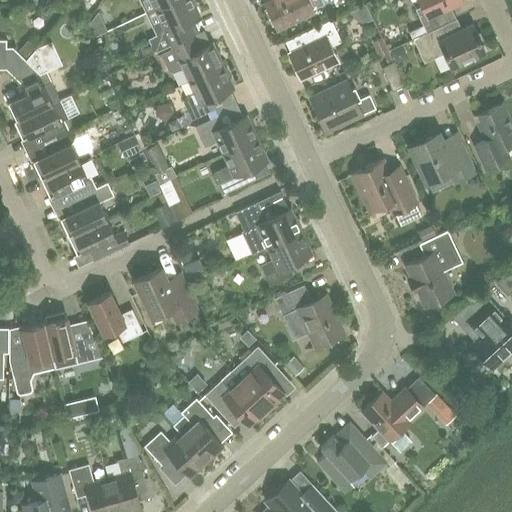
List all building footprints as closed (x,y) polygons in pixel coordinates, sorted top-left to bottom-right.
[(154,52),(170,45),(194,33),(187,19),(198,14),(191,0),(169,0),(155,7),(165,29),(148,38),(154,52)] [(322,4),(320,0),(268,0),(265,2),(276,25),(322,4)] [(414,8),(425,31),(438,26),(432,13),(459,0),(419,0),(422,4),(414,8)] [(365,3),(350,10),(353,18),(363,22),(372,18),(365,3)] [(307,30),(312,41),(288,52),(300,77),(337,60),(330,46),(340,40),(330,19),(307,30)] [(439,25),(438,26),(425,31),(412,38),(423,62),(444,52),(451,66),(484,50),(472,24),(444,37),(439,25)] [(425,31),(423,25),(409,32),(412,38),(425,31)] [(183,67),(189,79),(221,64),(211,41),(200,46),(194,33),(170,45),(171,47),(160,53),(165,63),(168,69),(173,71),(183,67)] [(381,36),(371,41),(378,54),(388,50),(381,36)] [(393,61),(381,67),(392,90),(404,84),(393,61)] [(189,79),(194,90),(187,94),(183,101),(191,118),(214,108),(209,97),(232,87),(221,64),(189,79)] [(46,69),(20,82),(25,93),(7,101),(15,119),(13,120),(51,102),(59,99),(51,82),(52,81),(46,69)] [(361,113),(375,107),(369,94),(355,100),(346,80),(309,97),(325,130),(361,113)] [(51,102),(13,120),(22,139),(38,131),(43,141),(68,129),(64,119),(68,117),(59,99),(51,102)] [(485,169),(510,158),(504,146),(511,142),(511,121),(503,101),(473,115),(485,139),(473,144),(485,169)] [(223,152),(256,136),(245,114),(222,125),(217,114),(194,125),(204,146),(217,139),(223,152)] [(32,160),(40,178),(79,160),(70,142),(74,141),(68,129),(43,141),(48,152),(32,160)] [(437,132),(410,145),(426,181),(428,180),(433,190),(453,180),(454,181),(474,171),(462,147),(455,131),(440,138),(437,132)] [(256,136),(223,152),(229,164),(214,171),(212,175),(221,193),(248,180),(243,170),(266,159),(256,136)] [(157,142),(155,143),(143,149),(148,161),(154,173),(168,166),(157,142)] [(416,201),(403,173),(399,164),(387,169),(382,158),(351,173),(368,210),(386,201),(391,213),(416,201)] [(87,178),(79,160),(40,178),(49,196),(66,188),(71,199),(96,187),(90,176),(87,178)] [(154,173),(159,183),(175,175),(170,165),(154,173)] [(161,191),(155,180),(145,185),(150,196),(161,191)] [(59,217),(68,235),(106,217),(98,201),(112,194),(106,182),(96,187),(71,199),(76,209),(59,217)] [(166,201),(152,207),(160,226),(175,220),(166,201)] [(251,253),(267,245),(300,230),(289,207),(266,218),(261,208),(238,219),(243,229),(240,230),(251,253)] [(114,234),(106,217),(68,235),(76,253),(93,246),(98,256),(123,245),(128,242),(123,230),(114,234)] [(418,243),(424,255),(405,264),(411,277),(408,278),(414,291),(417,289),(425,306),(452,293),(441,271),(462,261),(447,229),(418,243)] [(300,230),(267,245),(273,258),(260,264),(270,284),(292,274),(287,263),(310,253),(300,230)] [(179,272),(166,278),(161,266),(134,279),(151,316),(169,307),(176,321),(197,311),(179,272)] [(293,338),(308,331),(314,345),(344,332),(325,293),(311,300),(303,284),(274,297),(293,338)] [(109,291),(88,301),(103,333),(116,326),(122,341),(142,331),(131,308),(120,313),(109,291)] [(511,347),(511,327),(502,316),(503,315),(489,299),(485,302),(467,319),(481,335),(472,344),(492,366),(511,347)] [(70,363),(76,362),(89,359),(83,334),(71,337),(66,316),(64,316),(63,312),(45,316),(46,321),(43,321),(54,367),(61,366),(64,360),(70,363)] [(33,372),(54,367),(43,321),(21,327),(26,351),(14,354),(19,376),(14,377),(17,393),(20,394),(31,391),(32,388),(30,379),(33,372)] [(254,337),(246,329),(240,335),(247,343),(254,337)] [(238,377),(266,407),(283,391),(265,372),(274,364),(257,345),(240,360),(248,368),(238,377)] [(155,370),(159,374),(164,380),(175,370),(166,360),(155,370)] [(204,383),(196,375),(189,381),(197,389),(204,383)] [(228,386),(221,378),(204,394),(221,412),(230,404),(248,423),(266,407),(238,377),(228,386)] [(381,390),(361,409),(389,439),(400,450),(411,440),(400,429),(409,420),(408,419),(422,405),(405,386),(401,390),(403,393),(393,403),(381,390)] [(436,393),(427,401),(425,403),(445,424),(455,414),(442,400),(436,393)] [(98,411),(95,396),(64,403),(67,418),(98,411)] [(172,424),(179,431),(207,461),(224,446),(204,424),(213,416),(196,397),(180,411),(183,414),(172,424)] [(316,461),(334,480),(344,492),(353,484),(349,479),(361,468),(369,477),(386,461),(353,425),(337,439),(333,435),(320,447),(325,453),(316,461)] [(125,427),(115,430),(123,456),(139,452),(138,445),(125,427)] [(189,477),(207,461),(179,431),(169,440),(160,429),(143,445),(161,464),(169,455),(189,477)] [(121,472),(107,476),(117,511),(130,511),(141,509),(132,481),(144,477),(137,453),(117,459),(121,472)] [(92,511),(117,511),(107,476),(93,480),(88,463),(68,468),(76,497),(87,493),(92,511)] [(37,499),(22,503),(24,511),(70,511),(59,472),(32,480),(37,499)] [(288,479),(265,500),(269,505),(261,511),(338,511),(311,482),(301,492),(288,479)]
